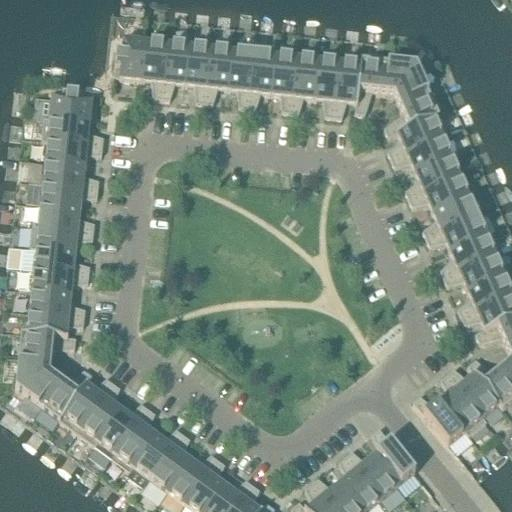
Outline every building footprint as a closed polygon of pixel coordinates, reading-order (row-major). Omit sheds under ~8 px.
[(113,74),(114,74),(113,84),(141,87),(145,47),(123,45),(122,55),(116,54),(113,74)] [(152,104),(161,105),(167,49),(145,47),(141,87),(151,88),(152,104)] [(188,52),(167,49),(161,105),(169,106),(174,90),(184,91),(188,52)] [(195,109),(204,110),(210,54),(188,52),(184,91),(194,93),(195,109)] [(231,56),(210,54),(204,110),(212,111),(217,95),(227,96),(231,56)] [(231,56),(227,96),(237,97),(238,113),(247,114),(253,58),(231,56)] [(260,100),(270,101),(274,61),(253,58),(247,114),(255,115),(260,100)] [(296,63),(274,61),(270,101),(280,102),(281,118),(290,119),(296,63)] [(303,104),(313,105),(317,65),(296,63),(290,119),(298,120),(303,104)] [(371,99),(379,99),(382,67),(360,64),(359,70),(360,70),(356,110),(368,111),(371,99)] [(324,123),(333,123),(339,68),(317,65),(313,105),(323,106),(324,123)] [(393,101),(416,70),(382,67),(379,99),(393,101)] [(359,70),(339,68),(333,123),(341,124),(346,109),(355,110),(356,110),(360,70),(359,70)] [(393,101),(399,114),(429,101),(416,70),(393,101)] [(49,125),(88,129),(91,102),(81,101),(81,100),(62,98),(61,104),(51,103),(49,124),(49,125)] [(402,121),(392,128),(396,139),(433,123),(433,124),(438,122),(429,101),(399,114),(402,121)] [(356,110),(355,110),(354,119),(365,120),(368,111),(356,110)] [(390,166),(442,143),(433,124),(433,123),(396,139),(397,140),(400,148),(387,158),(390,166)] [(46,148),(46,147),(102,153),(103,144),(87,139),(88,129),(49,125),(49,124),(43,124),(41,147),(46,148)] [(396,139),(392,128),(383,134),(388,144),(397,140),(396,139)] [(442,143),(390,166),(394,173),(410,170),(414,179),(450,163),(442,143)] [(101,161),(102,153),(46,147),(46,148),(44,168),(84,172),(85,163),(101,161)] [(450,163),(414,179),(418,188),(404,197),(408,205),(459,182),(450,163)] [(84,172),(44,168),(42,190),(97,196),(98,187),(83,182),(84,172)] [(459,182),(408,205),(411,213),(427,209),(431,218),(468,202),(459,182)] [(97,196),(42,190),(39,211),(79,215),(80,206),(96,204),(97,196)] [(468,202),(431,218),(435,227),(422,237),(425,245),(477,222),(468,202)] [(37,232),(93,238),(94,230),(78,225),(79,215),(39,211),(37,232)] [(485,242),(477,222),(425,245),(429,252),(445,249),(449,258),(485,242)] [(75,258),(76,248),(92,247),(93,238),(37,232),(32,231),(29,254),(35,255),(35,254),(75,258)] [(439,276),(443,284),(494,261),(485,242),(449,258),(453,267),(439,276)] [(35,254),(35,255),(33,275),(88,281),(89,273),(74,268),(75,258),(35,254)] [(503,281),(494,261),(443,284),(446,292),(462,288),(466,297),(503,281)] [(33,275),(30,297),(70,301),(71,291),(87,290),(88,281),(33,275)] [(457,316),(460,324),(511,301),(503,281),(466,297),(470,306),(457,316)] [(28,318),(84,324),(85,316),(69,311),(70,301),(30,297),(28,318)] [(511,301),(460,324),(464,331),(480,328),(483,336),(484,337),(511,324),(511,301)] [(26,340),(65,344),(66,343),(66,334),(83,333),(84,324),(28,318),(26,339),(26,340)] [(511,347),(511,324),(484,337),(488,347),(501,344),(504,351),(511,347)] [(488,347),(484,337),(483,336),(475,340),(479,350),(488,347)] [(26,340),(26,339),(20,339),(18,361),(50,364),(51,357),(64,356),(65,344),(26,340)] [(75,344),(66,343),(65,344),(64,356),(74,355),(75,344)] [(18,361),(14,394),(49,379),(50,364),(18,361)] [(473,379),(482,372),(475,366),(467,372),(473,380),(473,379)] [(511,393),(511,366),(498,376),(511,393)] [(473,379),(498,411),(501,415),(511,406),(511,393),(498,376),(492,381),(482,372),(473,379)] [(482,424),(498,411),(473,379),(473,380),(466,386),(453,375),(446,381),(482,424)] [(76,383),(86,390),(92,382),(83,376),(76,383)] [(61,387),(49,379),(14,394),(41,414),(61,387)] [(440,407),(465,438),(464,438),(468,443),(486,428),(482,424),(446,381),(440,386),(447,400),(440,407)] [(61,387),(41,414),(59,427),(86,390),(76,383),(66,392),(61,387)] [(94,396),(86,390),(59,427),(76,439),(113,390),(106,385),(94,396)] [(98,448),(97,448),(121,415),(113,410),(119,395),(113,390),(76,439),(94,453),(98,448)] [(447,452),(464,438),(465,438),(440,407),(432,413),(420,402),(412,408),(447,452)] [(128,421),(121,415),(97,448),(98,448),(114,460),(147,415),(141,410),(128,421)] [(114,460),(111,465),(129,478),(132,474),(132,473),(155,441),(148,435),(154,420),(147,415),(114,460)] [(155,441),(132,473),(132,474),(149,486),(182,441),(175,435),(163,447),(155,441)] [(371,441),(379,456),(371,462),(396,493),(414,479),(379,435),(371,441)] [(167,499),(190,466),(182,460),(189,446),(182,441),(149,486),(167,499)] [(351,458),(344,463),(380,507),(396,493),(371,462),(364,468),(351,458)] [(198,472),(190,466),(167,499),(184,511),(217,466),(210,461),(198,472)] [(356,511),(372,511),(380,507),(344,463),(338,468),(345,483),(338,489),(356,511)] [(217,486),(224,471),(217,466),(184,511),(185,511),(210,511),(225,492),(217,486)] [(318,485),(311,490),(328,511),(356,511),(338,489),(330,495),(318,485)] [(210,511),(237,511),(252,491),(245,486),(233,497),(225,492),(210,511)] [(328,511),(311,490),(304,495),(312,510),(309,511),(328,511)] [(253,511),(252,511),(259,497),(252,491),(237,511),(253,511)]
